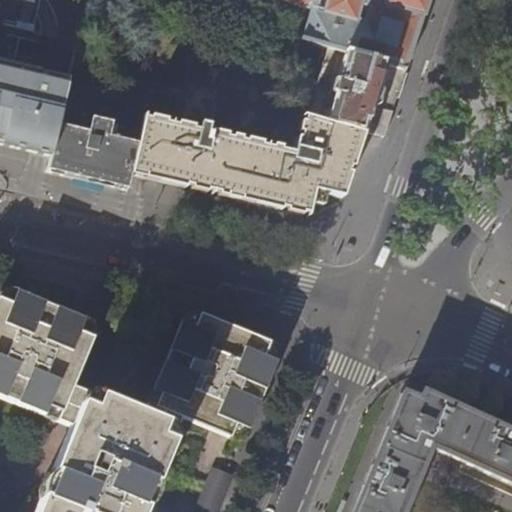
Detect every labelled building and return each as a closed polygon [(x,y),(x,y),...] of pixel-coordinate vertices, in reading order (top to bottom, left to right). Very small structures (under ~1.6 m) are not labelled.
[(0,0),(0,145),(38,155),(49,157),(60,113),(67,82),(13,69),(22,31),(42,36),(43,33),(42,27),(39,18),(30,6),(21,0),(0,0)] [(281,0),(309,8),(299,40),(327,48),(384,64),(399,69),(404,70),(426,0),(281,0)] [(372,102),(384,64),(327,48),(306,116),(363,131),(372,102)] [(378,135),(399,69),(384,64),(372,102),(363,131),(370,133),(378,135)] [(136,131),(60,113),(49,157),(46,173),(84,182),(121,191),(127,170),(136,131)] [(350,167),(363,131),(306,116),(306,117),(302,116),(300,121),(298,120),(295,130),(298,131),(297,136),(294,135),(291,150),(259,142),(260,140),(245,137),(245,139),(237,138),(238,135),(230,133),(230,136),(225,135),(225,132),(209,129),(209,131),(204,130),(206,123),(197,121),(195,128),(180,124),(180,122),(166,119),(165,121),(154,119),(155,116),(148,114),(147,117),(140,115),(136,131),(127,170),(272,206),(306,214),(311,190),(339,196),(342,190),(348,172),(345,171),(347,166),(350,167)] [(78,288),(70,307),(97,318),(105,299),(78,288)] [(139,511),(172,432),(179,416),(228,436),(233,425),(246,430),(275,362),(261,356),(266,345),(231,330),(198,316),(193,329),(180,323),(140,418),(83,394),(68,388),(89,340),(76,334),(82,321),(12,293),(7,306),(0,303),(0,397),(70,426),(34,511),(139,511)] [(0,303),(7,306),(12,293),(9,293),(5,293),(2,294),(0,294),(0,303)] [(181,321),(180,323),(193,329),(198,316),(196,316),(194,316),(191,316),(188,316),(185,317),(183,319),(181,321)] [(84,323),(82,321),(76,334),(89,340),(89,337),(89,335),(89,332),(89,330),(88,328),(87,326),(86,324),(84,323)] [(402,511),(428,451),(511,490),(511,436),(470,417),(419,394),(415,402),(400,394),(382,437),(356,500),(351,511),(402,511)] [(233,425),(228,436),(230,437),(233,437),(235,437),(239,437),(241,435),(243,434),(245,432),(246,430),(233,425)] [(216,511),(231,475),(212,467),(195,509),(201,511),(216,511)]
